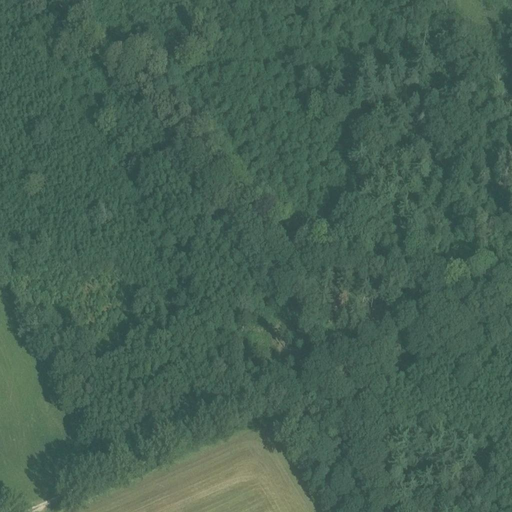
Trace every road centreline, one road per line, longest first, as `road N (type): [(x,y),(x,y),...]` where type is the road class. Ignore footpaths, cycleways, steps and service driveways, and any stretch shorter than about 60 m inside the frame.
road 1 (track): [(52,0),(191,135),(250,230),(436,301),(485,307)]
road 2 (track): [(485,307),(16,511)]
road 3 (track): [(375,511),(334,371),(250,230)]
